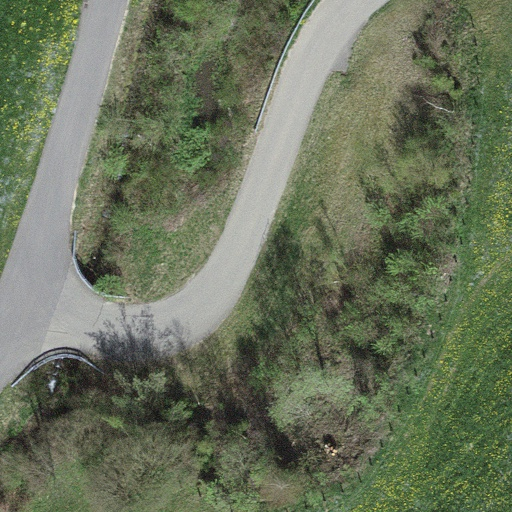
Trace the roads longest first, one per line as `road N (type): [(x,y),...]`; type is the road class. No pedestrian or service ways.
road 1 (unclassified): [(13,314),(114,337),(160,334),(199,318),(243,241),(326,26),(355,0)]
road 2 (unclassified): [(13,314),(112,0)]
